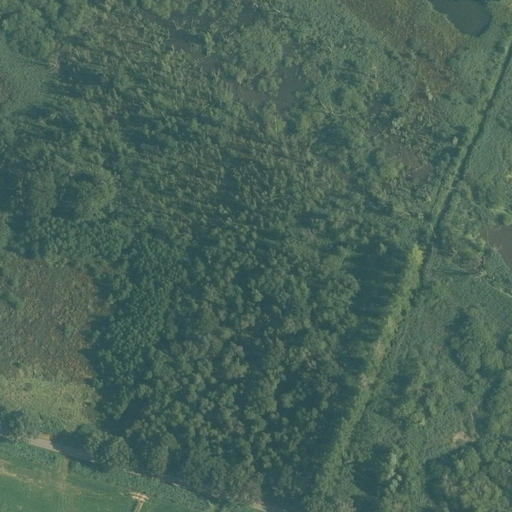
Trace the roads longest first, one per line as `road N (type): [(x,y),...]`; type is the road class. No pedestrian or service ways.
road 1 (track): [(511,38),(321,511)]
road 2 (unclassified): [(267,511),(0,433)]
